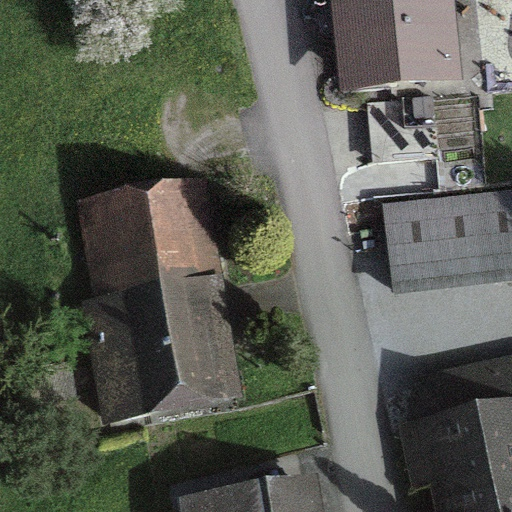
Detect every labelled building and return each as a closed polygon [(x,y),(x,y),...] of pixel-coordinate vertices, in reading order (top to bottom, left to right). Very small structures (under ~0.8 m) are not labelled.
[(434,0),(348,0),(339,1),(348,94),(442,86),(434,0)] [(433,119),(369,125),(379,215),(441,209),(433,119)] [(441,209),(379,215),(386,299),(511,288),(511,244),(509,204),(441,209)] [(227,415),(208,305),(193,206),(86,223),(100,321),(119,433),(227,415)] [(72,370),(35,374),(40,409),(77,403),(72,370)] [(511,511),(511,392),(419,411),(440,511),(511,511)]
